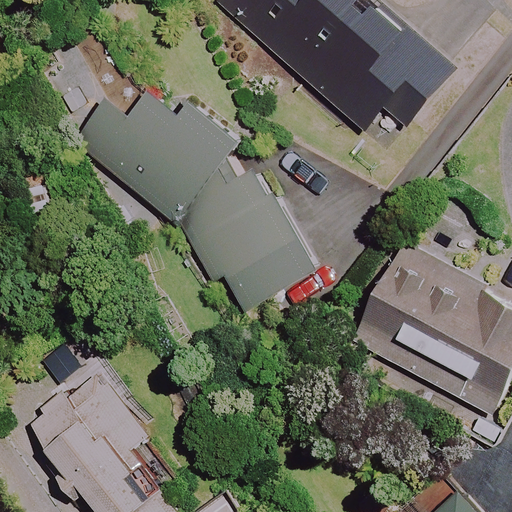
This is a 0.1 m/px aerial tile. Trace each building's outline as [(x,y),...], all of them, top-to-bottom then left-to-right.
[(460,71),(378,0),(219,0),(220,0),(369,130),(389,107),(412,126),(460,71)] [(77,49),(38,51),(41,111),(79,110),(77,49)] [(251,306),(323,271),(266,153),(170,81),(140,121),(113,101),(79,145),(190,229),(219,288),(238,279),(251,306)] [(491,283),(411,242),(358,344),(496,415),(511,383),(511,305),(486,292),(491,283)] [(155,436),(109,372),(40,421),(105,511),(187,511),(141,446),(155,436)] [(482,511),(467,494),(447,511),(482,511)]
